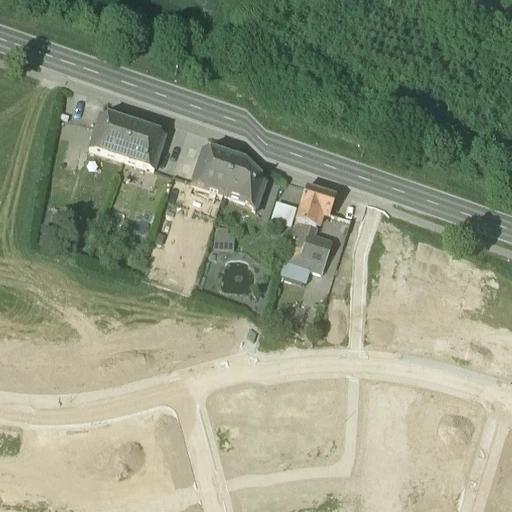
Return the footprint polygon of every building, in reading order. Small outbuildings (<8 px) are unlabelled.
[(129,144),(97,133),(85,167),(117,178),(129,144)] [(161,155),(129,144),(117,178),(149,189),(161,155)] [(231,178),(199,166),(187,201),(220,212),(231,178)] [(264,189),(231,178),(220,212),(252,224),(264,189)] [(334,202),(304,192),(293,228),(295,228),(292,239),(309,244),(317,217),(328,221),(334,202)] [(76,234),(62,230),(56,250),(70,254),(76,234)] [(309,244),(292,239),(285,270),(319,280),(328,250),(309,244)]
